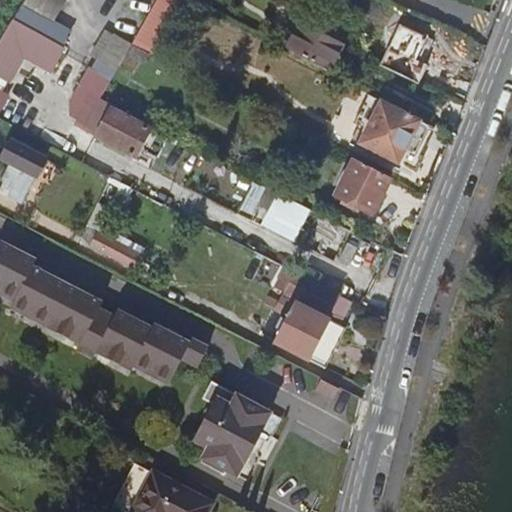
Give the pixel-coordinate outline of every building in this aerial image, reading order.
[(25,0),(22,6),(52,21),(65,0),(25,0)] [(22,6),(14,19),(65,46),(73,32),(52,21),(22,6)] [(288,48),(331,70),(342,49),(318,38),(326,21),(306,11),(288,48)] [(14,19),(0,41),(0,76),(10,82),(24,57),(51,71),(65,46),(14,19)] [(380,66),(420,85),(429,68),(417,62),(428,39),(401,26),(390,48),(389,47),(380,66)] [(126,55),(144,63),(151,52),(132,43),(126,55)] [(98,136),(112,108),(99,101),(110,82),(118,68),(98,56),(91,68),(89,67),(70,99),(70,115),(77,119),(74,124),(98,136)] [(0,86),(0,85),(0,111),(9,95),(0,89),(0,86)] [(375,127),(367,143),(398,162),(406,148),(415,153),(431,126),(385,101),(372,125),(375,127)] [(98,136),(136,156),(151,128),(112,108),(98,136)] [(369,124),(360,140),(367,143),(375,127),(372,125),(369,124)] [(1,186),(26,199),(34,183),(41,186),(55,159),(33,148),(36,142),(24,137),(22,141),(14,137),(5,155),(15,161),(1,186)] [(392,176),(356,158),(338,195),(374,213),(392,176)] [(32,202),(41,186),(34,183),(26,199),(32,202)] [(267,228),(337,263),(352,231),(285,196),(267,228)] [(93,243),(138,266),(145,252),(94,226),(88,237),(95,241),(93,243)] [(0,295),(14,302),(11,309),(81,343),(78,351),(93,358),(97,351),(133,370),(135,366),(171,384),(185,358),(200,365),(210,347),(193,339),(192,341),(156,322),(154,326),(119,308),(116,315),(101,308),(104,300),(33,266),(36,258),(1,241),(0,243),(0,295)] [(355,296),(288,262),(277,284),(288,289),(282,299),(272,293),(267,301),(278,306),(266,331),(273,334),(273,333),(330,362),(351,322),(344,317),(355,296)] [(341,389),(323,379),(317,390),(335,400),(341,389)] [(206,456),(249,479),(283,418),(213,380),(204,396),(217,403),(198,438),(212,445),(206,456)] [(235,511),(186,486),(172,511),(235,511)] [(111,511),(113,510),(89,497),(84,507),(93,511),(111,511)]
